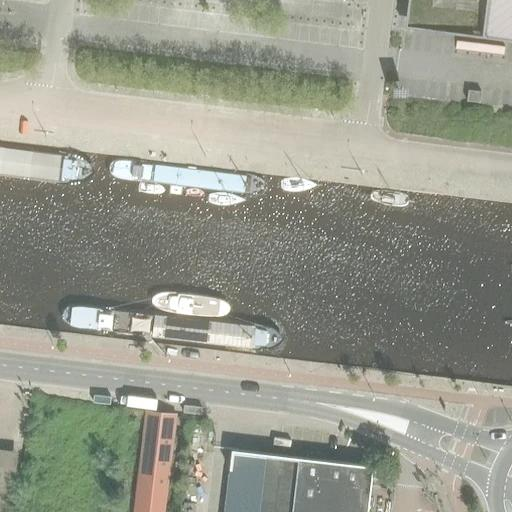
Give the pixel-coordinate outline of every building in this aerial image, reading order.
[(511,39),(511,0),(407,0),(404,27),(511,39)] [(479,103),(481,92),(468,90),(466,101),(479,103)] [(128,339),(130,319),(71,312),(69,332),(128,339)] [(325,340),(323,360),(403,369),(405,349),(325,340)] [(163,511),(175,416),(145,412),(133,511),(163,511)] [(363,511),(364,508),(366,508),(367,507),(364,506),(367,489),(368,489),(368,487),(367,487),(369,469),(371,469),(371,467),(318,461),(319,453),(305,452),(304,459),(231,450),(224,511),(363,511)] [(0,511),(8,511),(13,471),(7,471),(9,453),(0,452),(0,511)]
